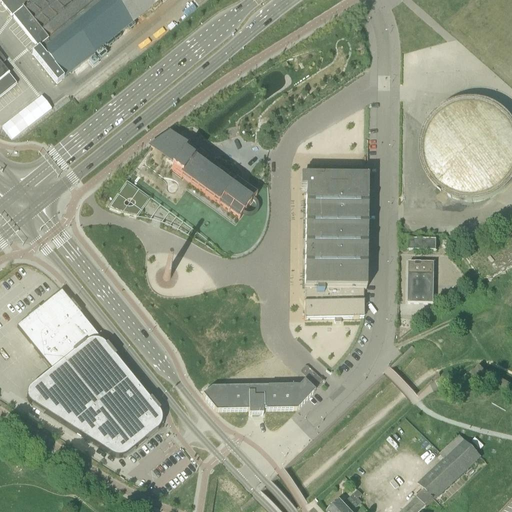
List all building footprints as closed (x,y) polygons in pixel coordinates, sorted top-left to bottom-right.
[(34,0),(22,10),(21,10),(22,11),(12,19),(37,50),(31,54),(56,85),(161,0),(0,0),(0,2),(2,0),(34,0)] [(17,0),(9,0),(5,3),(11,14),(22,8),(17,0)] [(0,81),(8,74),(13,71),(0,54),(0,81)] [(2,126),(11,140),(53,112),(44,98),(2,126)] [(422,147),(422,152),(422,156),(423,161),(423,165),(425,170),(427,174),(429,178),(431,182),(434,186),(437,189),(441,192),(444,195),(448,197),(453,199),(457,201),(462,202),(467,202),(472,203),(478,202),(483,201),(487,200),(492,198),(497,196),(501,193),(505,189),(508,186),(511,182),(511,180),(511,125),(508,121),(505,117),(501,114),(497,111),(492,109),(487,107),(482,105),(478,104),(473,104),(469,104),(464,104),(460,105),(455,107),(451,108),(447,110),(443,113),(439,116),(436,119),(433,122),(430,126),(428,130),(426,134),(424,138),(423,143),(422,147)] [(157,143),(151,148),(176,166),(173,171),(172,171),(171,172),(172,172),(181,178),(180,179),(181,179),(182,179),(190,185),(189,185),(190,186),(191,185),(197,190),(196,190),(197,191),(198,190),(200,192),(235,217),(238,220),(237,221),(239,222),(239,221),(255,199),(256,197),(251,193),(245,189),(231,178),(214,166),(207,162),(199,156),(194,152),(188,148),(188,149),(176,140),(180,134),(175,130),(168,135),(157,143)] [(303,305),(304,305),(304,321),(305,321),(305,320),(353,320),(359,320),(363,319),(363,304),(364,304),(364,303),(363,303),(363,291),(366,291),(367,179),(366,179),(366,168),(333,168),(333,179),(307,178),(300,178),(300,190),(305,190),(304,290),(304,304),(303,304),(303,305)] [(148,200),(126,183),(109,207),(136,216),(148,200)] [(511,231),(462,259),(463,272),(476,285),(481,283),(489,278),(490,282),(511,270),(511,231)] [(438,243),(410,242),(410,253),(438,253),(438,243)] [(408,305),(434,305),(434,264),(409,264),(408,305)] [(17,328),(52,371),(30,389),(28,391),(27,394),(26,396),(27,400),(28,401),(29,404),(76,434),(111,457),(115,458),(119,459),(122,458),(124,457),(158,430),(160,426),(161,422),(161,419),(160,416),(137,386),(97,336),(61,292),(17,328)] [(316,389),(323,382),(306,367),(305,367),(300,372),(301,374),(316,389)] [(212,389),(202,396),(216,413),(246,412),(248,412),(248,417),(262,416),(262,412),(264,412),(293,411),(296,411),(315,392),(314,392),(304,382),(303,384),(299,388),(297,388),(280,388),(268,388),(268,389),(257,389),(226,389),(212,389)] [(472,433),(466,439),(479,452),(485,446),(472,433)] [(353,511),(362,504),(358,500),(362,496),(358,491),(343,505),(340,502),(329,511),(353,511)] [(417,499),(426,508),(434,500),(425,491),(417,499)] [(402,511),(421,511),(426,508),(417,499),(402,511)]
